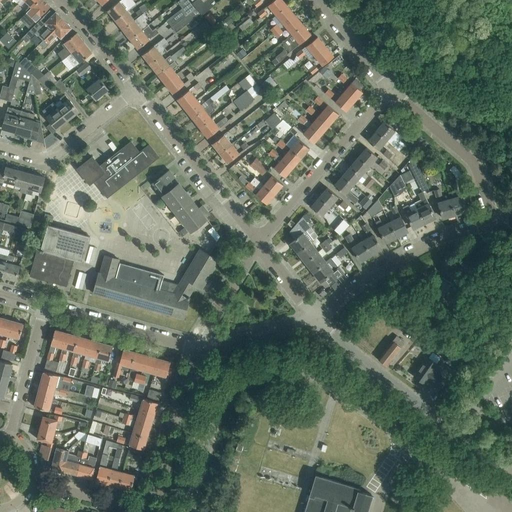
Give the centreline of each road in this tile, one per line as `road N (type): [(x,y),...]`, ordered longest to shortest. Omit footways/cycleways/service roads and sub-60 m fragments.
road 1 (unclassified): [(511,465),(387,379),(316,318)]
road 2 (residential): [(316,318),(406,254),(491,223)]
road 3 (residential): [(258,241),(388,90)]
road 4 (residential): [(258,241),(137,90)]
road 5 (residential): [(491,223),(466,156),(388,90)]
road 6 (residential): [(143,511),(194,348)]
road 7 (residential): [(0,147),(48,158),(137,90)]
road 8 (residential): [(194,348),(44,307)]
road 9 (residential): [(9,438),(44,307)]
road 10 (residential): [(194,348),(316,318)]
road 11 (residential): [(194,348),(258,241)]
